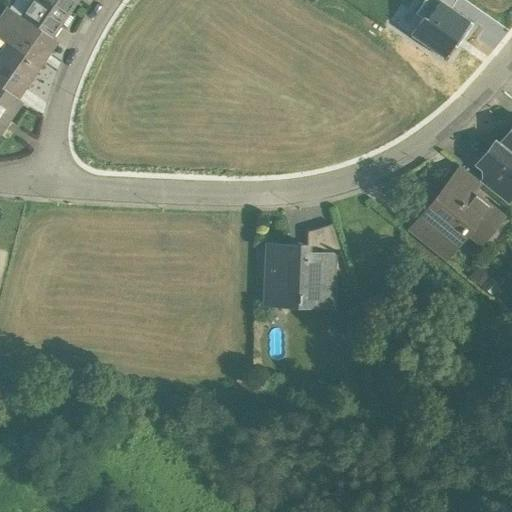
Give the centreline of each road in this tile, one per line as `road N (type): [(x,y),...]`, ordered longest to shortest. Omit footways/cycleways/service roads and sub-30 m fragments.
road 1 (residential): [(511,56),(468,110),(415,152),(354,180),(269,195),(51,185)]
road 2 (track): [(511,396),(460,447),(67,401),(37,417)]
road 3 (residential): [(51,185),(58,115),(75,60),(113,0)]
